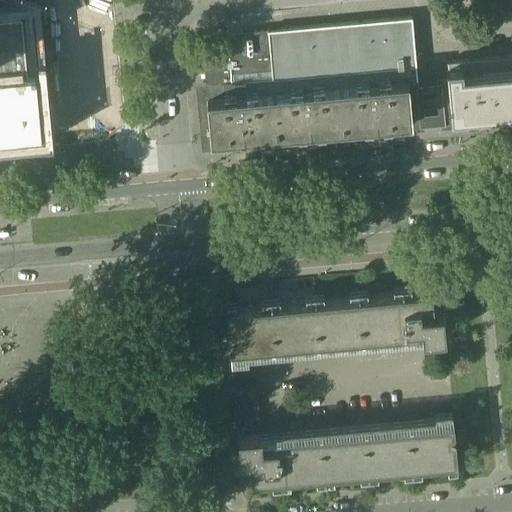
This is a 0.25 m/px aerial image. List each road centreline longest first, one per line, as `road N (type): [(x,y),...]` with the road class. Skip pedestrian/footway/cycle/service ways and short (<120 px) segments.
road 1 (secondary): [(180,243),(511,212)]
road 2 (residential): [(204,511),(180,243)]
road 3 (secondary): [(436,159),(174,184)]
road 4 (secondary): [(0,259),(180,243)]
road 5 (residential): [(174,184),(158,6)]
road 6 (secondary): [(174,184),(0,198)]
road 7 (residential): [(436,159),(428,35)]
